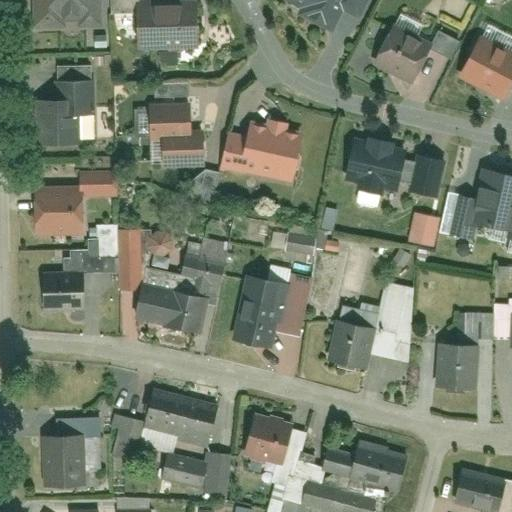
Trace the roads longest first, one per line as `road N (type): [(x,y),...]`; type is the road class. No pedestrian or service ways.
road 1 (residential): [(442,437),(132,356),(5,338)]
road 2 (residential): [(225,0),(290,89),(511,141)]
road 3 (residential): [(1,157),(5,338)]
road 4 (residential): [(5,338),(7,511)]
